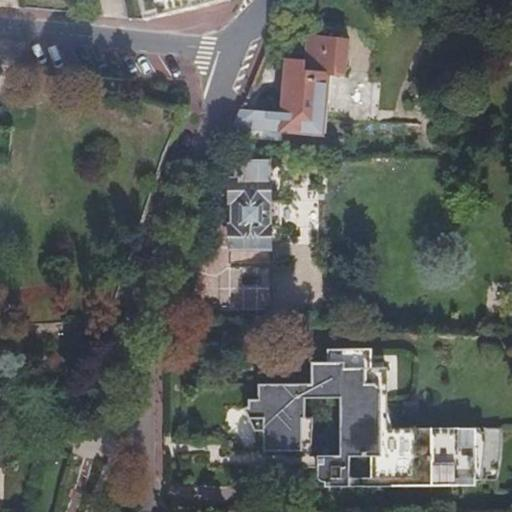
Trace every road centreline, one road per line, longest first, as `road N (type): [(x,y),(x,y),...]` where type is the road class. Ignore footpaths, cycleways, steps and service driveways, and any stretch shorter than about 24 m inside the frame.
road 1 (residential): [(241,57),(203,152),(146,358),(149,511)]
road 2 (residential): [(241,57),(0,30)]
